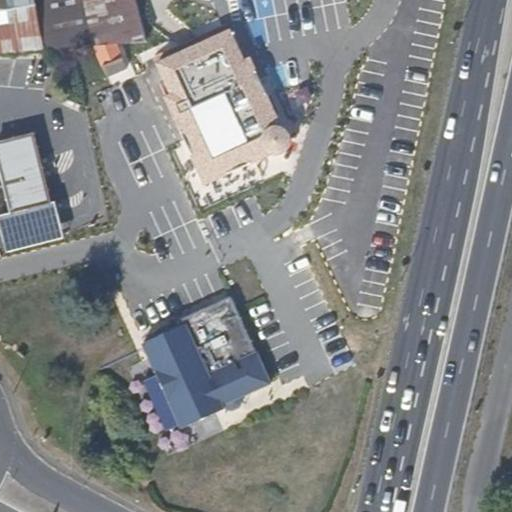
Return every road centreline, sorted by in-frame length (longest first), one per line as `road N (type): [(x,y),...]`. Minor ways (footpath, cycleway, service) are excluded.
road 1 (primary): [(488,0),(374,511)]
road 2 (primary): [(493,0),(473,153),(396,511)]
road 3 (primary): [(429,511),(511,137)]
road 4 (unclassified): [(472,511),(511,333)]
road 5 (primary): [(99,511),(22,465),(0,435)]
